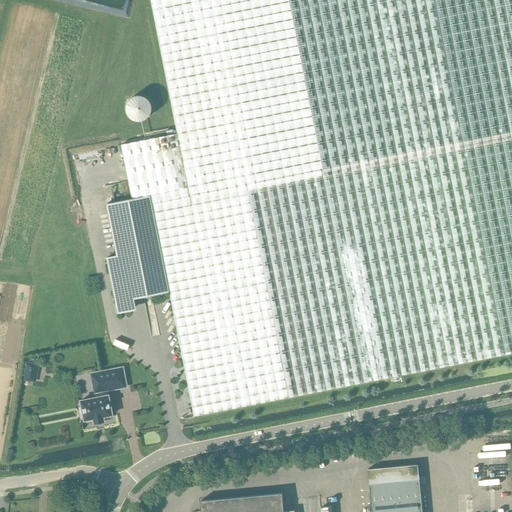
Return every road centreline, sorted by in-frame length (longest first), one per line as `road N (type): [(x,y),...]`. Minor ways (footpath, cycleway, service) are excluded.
road 1 (tertiary): [(121,487),(186,450),(511,385)]
road 2 (unclassified): [(121,487),(79,472),(0,482)]
